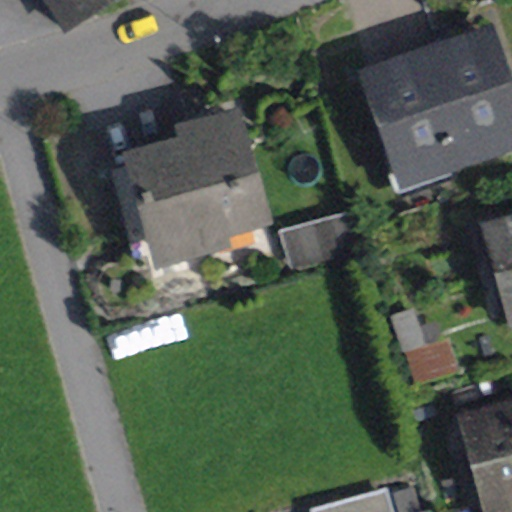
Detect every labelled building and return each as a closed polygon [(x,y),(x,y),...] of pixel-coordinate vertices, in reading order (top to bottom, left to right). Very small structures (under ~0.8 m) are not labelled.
[(46,0),(64,29),(109,0),(46,0)] [(393,148),(406,185),(453,168),(511,146),(511,108),(487,39),(369,81),(393,148)] [(213,244),(210,234),(250,223),(241,190),(250,188),(233,128),(191,140),(195,154),(141,169),(113,177),(136,258),(164,251),(166,257),(213,244)] [(138,155),(141,169),(195,154),(191,140),(138,155)] [(453,168),(406,185),(393,148),(380,153),(398,203),(457,181),(453,168)] [(286,237),(295,266),(352,250),(344,221),(286,237)] [(511,227),(485,235),(511,329),(511,328),(511,227)] [(453,372),(445,344),(409,355),(417,383),(453,372)] [(502,423),(511,420),(511,406),(498,411),(502,423)] [(511,511),(511,420),(502,423),(474,431),(485,470),(497,511),(496,511),(511,511)] [(480,511),(496,511),(497,511),(485,470),(470,475),(480,511)] [(389,511),(385,496),(334,510),(334,511),(389,511)]
